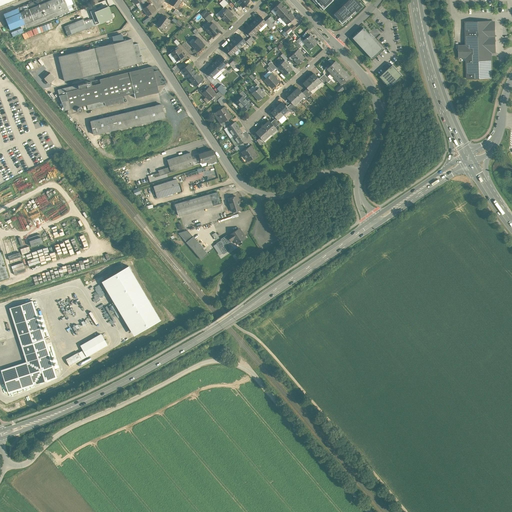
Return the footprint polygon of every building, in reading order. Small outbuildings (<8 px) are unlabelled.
[(37,0),(18,8),(17,8),(4,14),(10,30),(24,24),(26,29),(46,20),(44,16),(40,5),(39,5),(39,4),(37,0)] [(64,0),(37,0),(39,4),(39,5),(40,5),(44,16),(67,6),(64,0)] [(313,0),(314,0),(323,9),(333,0),(332,0),(313,0)] [(356,0),(347,0),(333,13),(334,14),(333,15),(342,24),(355,11),(356,12),(362,6),(356,0)] [(155,11),(150,3),(146,6),(144,2),(141,5),(138,7),(140,10),(143,8),(148,16),(155,11)] [(287,10),(280,2),(273,8),(277,13),(280,17),(280,16),(287,10)] [(67,6),(44,16),(46,20),(69,11),(69,10),(72,9),(70,5),(67,6)] [(108,7),(96,12),(95,9),(90,11),(93,19),(94,20),(98,19),(100,23),(112,18),(108,7)] [(232,13),(227,8),(220,15),(227,23),(233,17),(230,14),(232,13)] [(287,10),(280,16),(284,20),(284,21),(287,24),(294,18),(287,10)] [(209,13),(205,18),(209,22),(214,18),(209,13)] [(169,20),(163,15),(156,23),(160,26),(159,27),(162,30),(163,28),(169,20)] [(259,15),(255,20),(252,23),(258,29),(266,22),(265,21),(259,15)] [(83,19),(64,26),(68,36),(87,29),(84,22),(85,22),(83,19)] [(85,22),(84,22),(87,29),(96,25),(94,20),(93,19),(85,22)] [(491,21),(465,22),(466,45),(459,45),(459,54),(459,58),(466,57),(467,78),(492,78),(492,65),(491,52),(495,52),(494,22),(491,22),(491,21)] [(212,22),(206,29),(213,36),(219,30),(217,27),(212,22)] [(258,29),(252,23),(249,25),(244,29),(251,36),(258,29)] [(382,48),(363,28),(352,38),(371,58),(382,48)] [(246,41),(239,34),(234,39),(235,39),(232,42),(238,48),(245,41),(246,41)] [(310,35),(307,37),(306,37),(302,41),(310,49),(317,42),(310,35)] [(198,37),(191,44),(198,51),(204,45),(202,42),(198,37)] [(132,39),(95,48),(101,72),(138,63),(133,45),(132,39)] [(298,43),(296,41),(292,44),(297,49),(301,46),(298,43)] [(232,42),(229,45),(228,44),(224,49),(230,56),(238,48),(232,42)] [(138,43),(133,45),(138,63),(142,62),(138,43)] [(313,47),(313,46),(309,49),(314,55),(322,48),(317,43),(313,47)] [(178,47),(171,52),(177,61),(179,59),(184,56),(182,52),(178,47)] [(95,48),(58,57),(64,81),(101,72),(95,48)] [(302,54),(297,49),(290,56),(298,64),(304,58),(301,55),(302,54)] [(177,61),(171,52),(168,54),(174,63),(177,61)] [(227,62),(221,56),(216,60),(216,61),(214,63),(220,70),(227,62)] [(276,67),(270,61),(267,64),(269,66),(273,70),(276,67)] [(284,61),(277,67),(285,75),(292,69),(289,65),(288,66),(284,61)] [(342,69),(335,61),(327,68),(334,76),(342,69)] [(214,63),(211,66),(210,66),(205,70),(212,77),(220,70),(214,63)] [(189,64),(182,70),(188,78),(195,72),(193,69),(189,64)] [(154,71),(153,66),(100,79),(101,83),(92,85),(91,81),(86,83),(86,82),(78,84),(58,89),(59,95),(66,94),(70,109),(87,105),(88,110),(119,102),(119,103),(124,102),(123,96),(134,93),(135,98),(159,92),(157,86),(161,85),(157,70),(154,71)] [(349,76),(342,69),(334,76),(341,84),(349,76)] [(198,75),(195,72),(188,78),(195,86),(197,85),(201,81),(202,80),(198,75)] [(50,73),(44,78),(49,84),(55,78),(50,73)] [(272,73),(264,80),(272,88),(278,82),(276,79),(277,79),(272,73)] [(321,81),(314,73),(308,78),(315,85),(321,81)] [(315,85),(308,78),(303,83),(307,88),(309,91),(310,91),(315,85)] [(209,86),(202,92),(206,97),(204,99),(207,102),(216,94),(213,91),(209,86)] [(259,87),(256,90),(255,89),(252,93),(259,100),(265,94),(259,87)] [(302,92),(298,88),(292,93),(299,100),(304,95),(302,92)] [(299,100),(292,93),(287,98),(291,102),(294,105),(299,100)] [(244,98),(242,96),(235,103),(243,112),(250,105),(244,98)] [(286,107),(282,102),(276,108),(283,115),(288,109),(286,107)] [(161,104),(114,115),(118,129),(159,119),(164,118),(161,104)] [(222,107),(216,112),(223,121),(223,122),(227,119),(231,116),(224,106),(222,107)] [(283,115),(276,108),(271,112),(276,118),(278,120),(278,119),(281,116),(283,115)] [(114,115),(91,121),(94,135),(100,133),(118,129),(114,115)] [(118,129),(100,133),(101,137),(160,123),(159,119),(118,129)] [(270,122),(269,120),(263,126),(270,134),(276,128),(275,127),(270,122)] [(231,124),(227,127),(233,136),(241,131),(235,122),(231,124)] [(270,134),(263,126),(256,132),(260,137),(263,140),(270,134)] [(241,131),(233,136),(239,144),(242,142),(246,140),(241,131)] [(112,136),(104,138),(106,146),(114,144),(112,136)] [(246,148),(242,152),(248,161),(257,155),(250,146),(246,148)] [(213,150),(199,154),(200,158),(200,159),(201,159),(201,161),(207,159),(208,162),(216,160),(213,150)] [(190,152),(167,160),(169,168),(171,172),(194,165),(193,161),(192,157),(190,152)] [(176,179),(153,186),(157,198),(180,191),(176,179)] [(217,192),(209,194),(212,206),(221,203),(217,192)] [(209,194),(175,204),(178,216),(212,206),(209,194)] [(236,196),(228,198),(232,212),(240,210),(239,205),(240,204),(239,201),(237,201),(236,196)] [(239,227),(227,236),(230,242),(231,241),(230,241),(234,238),(237,244),(242,241),(241,240),(242,239),(243,239),(245,239),(246,238),(239,227)] [(208,254),(193,236),(186,242),(201,259),(208,254)] [(227,236),(216,243),(216,244),(214,246),(219,254),(222,252),(223,254),(229,250),(226,245),(231,242),(231,241),(230,242),(227,236)] [(4,242),(10,264),(22,261),(16,238),(4,242)] [(0,279),(8,277),(1,251),(0,251),(0,279)] [(11,265),(14,274),(25,270),(22,261),(11,265)] [(129,265),(101,281),(134,336),(161,320),(129,265)] [(57,377),(32,301),(13,307),(22,336),(20,336),(21,341),(23,340),(29,359),(27,361),(27,362),(21,365),(22,367),(2,373),(8,393),(57,377)] [(82,350),(66,358),(69,365),(107,346),(101,333),(79,344),(82,350)]
